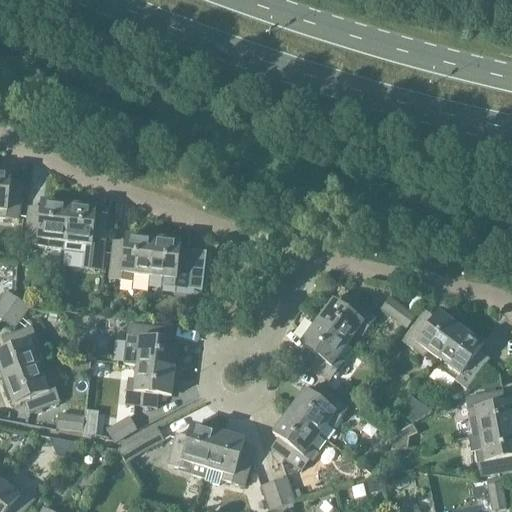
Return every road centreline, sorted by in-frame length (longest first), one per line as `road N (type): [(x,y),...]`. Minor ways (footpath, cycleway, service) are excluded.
road 1 (trunk): [(100,0),(376,98),(511,131)]
road 2 (residential): [(0,140),(121,195),(324,259)]
road 3 (trunk): [(511,80),(242,0)]
road 4 (residential): [(511,307),(324,259)]
road 5 (residential): [(254,351),(268,378),(243,407),(214,398),(206,380),(210,361)]
